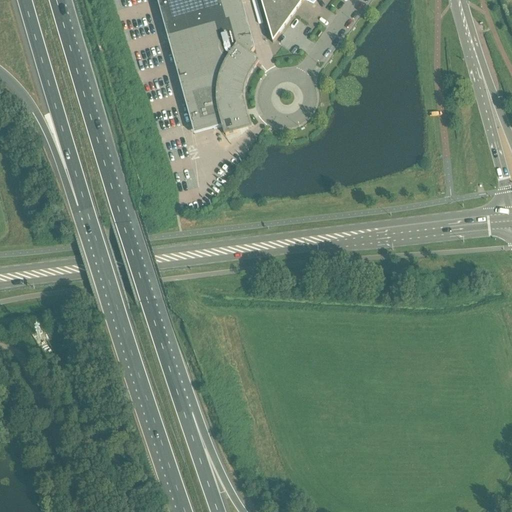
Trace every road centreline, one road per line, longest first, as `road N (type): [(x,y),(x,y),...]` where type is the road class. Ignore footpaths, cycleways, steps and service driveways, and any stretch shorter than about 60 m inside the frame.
road 1 (primary): [(0,279),(510,217)]
road 2 (motorway): [(184,416),(56,0)]
road 3 (motorway): [(84,205),(187,511)]
road 4 (motorway): [(24,0),(84,205)]
road 5 (unclassified): [(91,511),(25,361),(0,346)]
road 6 (secondary): [(468,37),(510,217)]
road 7 (motorway): [(0,71),(39,118),(84,205)]
